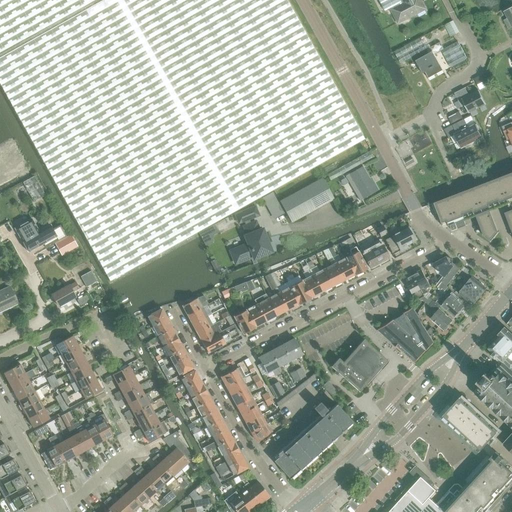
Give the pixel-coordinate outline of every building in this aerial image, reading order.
[(0,0),(0,80),(53,178),(109,281),(166,248),(194,232),(252,200),(323,161),(362,139),(320,62),(289,6),(285,0),(0,0)] [(379,0),(385,11),(390,8),(391,9),(398,23),(425,9),(420,0),(379,0)] [(435,55),(442,51),(451,68),(467,60),(458,42),(444,49),(440,42),(430,47),(424,36),(394,51),(401,64),(427,50),(429,54),(433,52),(435,55)] [(429,54),(416,61),(423,74),(425,73),(428,79),(443,71),(435,55),(433,52),(429,54)] [(455,93),(466,115),(486,104),(479,90),(469,95),(465,87),(455,93)] [(459,111),(448,117),(453,126),(457,123),(464,120),(459,111)] [(457,123),(453,126),(457,133),(455,134),(461,148),(482,138),(478,130),(480,129),(477,124),(476,125),(471,116),(464,120),(457,123)] [(511,122),(502,127),(507,140),(510,139),(511,144),(511,122)] [(338,169),(327,175),(330,181),(341,175),(373,157),(369,151),(338,169)] [(362,167),(345,177),(359,201),(376,191),(362,167)] [(511,172),(434,203),(441,220),(441,221),(442,223),(444,227),(450,225),(452,231),(466,225),(463,217),(511,197),(511,172)] [(34,176),(23,182),(34,202),(45,196),(34,176)] [(280,201),(291,222),(334,199),(322,178),(280,201)] [(249,246),(230,253),(235,265),(253,257),(255,259),(271,252),(262,231),(259,232),(256,224),(252,225),(249,219),(259,215),(255,205),(240,211),(244,222),(246,228),(245,228),(248,236),(246,237),(249,246)] [(476,215),(483,234),(483,235),(491,242),(499,232),(499,231),(498,232),(490,210),(476,215)] [(23,224),(15,228),(28,252),(43,244),(46,248),(55,243),(66,237),(60,225),(52,229),(50,225),(38,232),(31,219),(23,223),(23,224)] [(376,229),(380,237),(387,233),(382,225),(376,229)] [(416,240),(413,234),(414,233),(412,229),(410,229),(409,227),(385,240),(392,255),(399,251),(400,251),(409,247),(407,244),(416,240)] [(66,237),(55,243),(61,255),(78,247),(71,234),(66,237)] [(388,258),(379,240),(360,250),(369,268),(388,258)] [(351,255),(346,257),(355,274),(354,274),(355,275),(367,269),(358,251),(355,247),(350,250),(349,252),(351,255)] [(327,249),(323,251),(327,260),(328,260),(331,265),(323,269),(332,286),(344,280),(335,263),(332,258),(327,249)] [(337,255),(332,258),(335,263),(344,280),(354,274),(355,274),(346,257),(340,260),(337,255)] [(309,256),(304,259),(307,264),(309,269),(321,292),(332,286),(323,269),(319,271),(316,265),(314,266),(309,256)] [(447,256),(434,263),(440,273),(442,275),(434,284),(437,287),(442,281),(450,271),(455,264),(452,262),(451,259),(448,256),(447,257),(447,256)] [(307,264),(301,267),(304,272),(307,277),(301,281),(310,297),(321,292),(309,269),(307,264)] [(422,270),(413,274),(420,289),(423,295),(428,292),(426,289),(430,286),(422,270)] [(91,271),(80,276),(86,287),(97,281),(91,271)] [(450,271),(442,281),(447,286),(455,275),(450,271)] [(273,272),(269,274),(272,281),(276,287),(278,292),(287,309),(298,304),(299,303),(290,286),(288,283),(282,286),(281,285),(280,285),(273,272)] [(269,274),(265,276),(271,290),(276,287),(272,281),(269,274)] [(413,274),(404,279),(412,296),(414,295),(415,296),(419,298),(425,302),(426,301),(427,299),(423,296),(423,295),(420,289),(413,274)] [(298,275),(287,281),(288,283),(290,286),(299,303),(298,304),(298,305),(311,298),(310,297),(301,281),(298,275)] [(466,284),(459,293),(473,305),(487,288),(472,277),(469,281),(467,279),(464,283),(466,284)] [(250,281),(245,283),(247,287),(249,292),(254,289),(250,281)] [(79,289),(75,282),(69,286),(69,285),(51,295),(57,307),(75,297),(72,292),(79,289)] [(245,283),(233,288),(236,293),(247,287),(245,283)] [(0,312),(18,304),(10,288),(0,292),(0,312)] [(222,292),(225,299),(236,293),(233,288),(222,292)] [(278,292),(267,298),(276,315),(287,309),(278,292)] [(460,311),(464,306),(457,300),(458,298),(452,293),(449,296),(448,294),(446,297),(447,298),(441,305),(455,317),(457,316),(460,313),(460,311)] [(87,294),(77,299),(80,304),(90,299),(87,294)] [(265,294),(254,300),(256,304),(265,321),(276,315),(267,298),(265,294)] [(183,305),(182,305),(187,315),(202,307),(208,304),(206,300),(203,295),(197,297),(193,299),(183,305)] [(202,307),(187,315),(192,324),(207,316),(211,313),(209,309),(222,302),(220,297),(206,304),(202,307)] [(427,299),(426,301),(437,310),(430,318),(443,329),(445,329),(448,326),(448,324),(452,319),(439,309),(440,307),(429,297),(427,299)] [(256,304),(245,310),(254,327),(265,321),(256,304)] [(376,330),(414,365),(415,363),(414,363),(415,362),(416,362),(434,342),(412,307),(376,330)] [(161,308),(147,316),(152,326),(166,319),(161,308)] [(245,310),(233,316),(243,334),(255,328),(254,327),(245,310)] [(207,316),(192,324),(197,333),(212,325),(216,322),(211,313),(207,316)] [(228,317),(225,318),(230,327),(234,324),(230,316),(228,317)] [(152,326),(157,336),(171,328),(166,319),(152,326)] [(212,325),(197,333),(202,342),(221,331),(218,325),(221,324),(219,320),(216,322),(212,325)] [(221,331),(202,342),(207,352),(240,335),(234,324),(230,327),(221,331)] [(475,391),(473,391),(473,392),(475,392),(479,395),(478,396),(479,397),(480,397),(486,402),(485,403),(487,404),(487,403),(493,409),(493,410),(494,411),(494,410),(501,416),(500,417),(501,418),(502,417),(508,423),(508,424),(509,425),(509,424),(511,426),(511,427),(505,435),(509,438),(503,444),(508,448),(511,452),(511,369),(511,368),(511,366),(511,332),(504,326),(498,334),(500,335),(488,348),(492,351),(490,353),(499,362),(502,364),(500,367),(498,367),(498,368),(497,368),(495,368),(495,367),(494,368),(495,369),(493,370),(492,370),(493,371),(493,373),(492,374),(492,375),(491,377),(488,374),(488,373),(487,372),(487,373),(486,372),(485,373),(485,374),(480,380),(479,379),(478,380),(479,381),(478,382),(479,383),(480,382),(483,385),(480,388),(479,387),(479,385),(478,385),(478,387),(475,391)] [(157,336),(163,346),(177,338),(171,328),(157,336)] [(73,336),(56,345),(61,354),(78,345),(73,336)] [(163,346),(168,355),(182,348),(177,338),(163,346)] [(294,339),(282,345),(290,361),(302,354),(294,339)] [(339,358),(330,367),(359,392),(387,361),(364,339),(343,362),(339,358)] [(61,354),(66,363),(82,354),(78,345),(61,354)] [(282,345),(270,351),(278,367),(290,361),(282,345)] [(168,355),(173,365),(187,357),(182,348),(168,355)] [(270,351),(258,358),(266,373),(272,370),(275,375),(281,372),(278,367),(270,351)] [(66,363),(71,372),(87,363),(82,354),(66,363)] [(179,375),(193,367),(187,357),(173,365),(179,375)] [(71,372),(76,381),(92,372),(87,363),(71,372)] [(20,364),(4,373),(9,382),(25,373),(20,364)] [(129,365),(105,378),(107,382),(114,379),(118,384),(134,375),(129,365)] [(239,366),(221,377),(226,386),(241,378),(240,378),(244,376),(239,366)] [(306,376),(301,367),(295,370),(300,379),(306,376)] [(178,392),(186,388),(200,380),(194,370),(180,378),(183,383),(172,389),(175,394),(178,392)] [(290,373),(295,382),(300,379),(295,370),(290,373)] [(76,381),(81,390),(97,381),(92,372),(76,381)] [(9,382),(13,391),(30,382),(25,373),(9,382)] [(257,374),(251,377),(254,382),(260,379),(257,374)] [(121,390),(114,394),(116,398),(139,385),(134,375),(118,384),(121,390)] [(226,386),(231,395),(246,387),(241,378),(226,386)] [(257,388),(263,385),(260,379),(254,382),(257,388)] [(186,388),(191,397),(205,389),(200,380),(186,388)] [(86,399),(102,390),(97,381),(81,390),(86,399)] [(328,381),(323,386),(332,396),(337,392),(337,391),(328,381)] [(13,391),(18,400),(35,391),(30,382),(13,391)] [(277,397),(284,393),(278,382),(271,386),(277,397)] [(118,401),(125,398),(128,403),(144,394),(139,385),(116,398),(118,401)] [(231,395),(236,404),(251,396),(246,387),(231,395)] [(23,409),(40,400),(44,398),(40,389),(35,391),(18,400),(23,409)] [(191,397),(196,407),(210,399),(205,389),(191,397)] [(267,392),(261,395),(264,400),(270,397),(267,392)] [(131,409),(124,413),(126,417),(149,404),(144,394),(128,403),(131,409)] [(236,404),(241,414),(256,405),(251,396),(236,404)] [(480,452),(483,448),(484,448),(488,444),(487,444),(499,431),(461,396),(442,417),(480,452)] [(64,399),(69,408),(72,406),(67,397),(64,399)] [(270,397),(264,400),(267,406),(273,403),(270,397)] [(196,407),(202,416),(216,409),(210,399),(196,407)] [(23,409),(28,418),(45,409),(40,400),(23,409)] [(321,417),(273,461),(289,479),(351,423),(335,405),(328,411),(320,402),(313,408),(321,417)] [(128,420),(135,417),(138,422),(155,413),(149,404),(126,417),(128,420)] [(241,414),(246,423),(261,415),(256,405),(241,414)] [(33,428),(50,419),(45,409),(28,418),(33,428)] [(202,416),(207,426),(221,418),(216,409),(202,416)] [(271,416),(273,419),(281,415),(279,411),(271,416)] [(141,428),(134,432),(136,436),(160,423),(155,413),(138,422),(141,428)] [(113,435),(104,419),(98,422),(93,414),(90,416),(103,441),(113,435)] [(246,423),(251,432),(266,424),(261,415),(246,423)] [(284,421),(281,415),(273,419),(277,425),(284,421)] [(86,418),(88,422),(82,425),(94,446),(103,441),(90,416),(86,418)] [(207,426),(212,436),(226,428),(221,418),(207,426)] [(138,439),(145,436),(149,442),(168,431),(163,421),(160,423),(136,436),(138,439)] [(46,424),(34,431),(37,437),(49,430),(46,424)] [(258,442),(271,431),(266,425),(266,424),(251,432),(252,434),(258,442)] [(76,428),(74,425),(71,426),(84,451),(94,446),(82,425),(76,428)] [(67,428),(72,436),(66,440),(75,456),(84,451),(71,426),(67,428)] [(210,449),(218,445),(231,438),(226,428),(212,436),(215,441),(204,447),(207,451),(210,449)] [(189,461),(193,456),(177,438),(180,435),(176,431),(162,439),(173,451),(168,455),(181,469),(189,461)] [(60,443),(55,435),(52,437),(65,461),(75,456),(66,440),(60,443)] [(48,439),(53,447),(46,450),(47,451),(41,454),(50,470),(65,461),(52,437),(48,439)] [(218,445),(219,448),(223,455),(237,447),(231,438),(218,445)] [(0,444),(0,458),(9,453),(3,443),(0,444)] [(226,461),(215,467),(217,471),(242,457),(237,447),(223,455),(226,461)] [(454,484),(436,504),(443,510),(444,511),(485,511),(511,483),(511,471),(501,461),(504,458),(496,451),(490,458),(468,483),(464,488),(459,483),(454,484)] [(163,459),(158,453),(155,456),(173,476),(181,469),(168,455),(163,459)] [(152,459),(157,465),(152,469),(165,483),(173,476),(155,456),(152,459)] [(234,474),(248,467),(242,457),(217,471),(223,481),(227,478),(224,473),(230,469),(234,474)] [(1,465),(0,461),(0,478),(7,475),(18,469),(12,459),(1,465)] [(147,474),(142,468),(139,470),(157,491),(165,483),(152,469),(147,474)] [(136,473),(141,479),(136,484),(149,498),(157,491),(139,470),(136,473)] [(214,473),(210,475),(210,476),(216,488),(221,485),(214,473)] [(10,480),(7,475),(0,478),(0,490),(4,497),(16,491),(26,485),(21,475),(10,480)] [(232,479),(236,484),(242,480),(238,475),(232,479)] [(444,511),(443,510),(436,504),(429,498),(436,490),(421,477),(391,510),(389,511),(444,511)] [(251,487),(248,483),(246,485),(260,503),(269,496),(258,481),(251,487)] [(131,488),(126,482),(123,485),(141,505),(149,498),(136,484),(131,488)] [(206,482),(201,486),(206,492),(211,488),(206,482)] [(119,488),(125,494),(120,498),(132,511),(141,505),(123,485),(119,488)] [(243,487),(246,491),(239,496),(251,510),(260,503),(246,485),(243,487)] [(200,486),(194,490),(198,495),(203,490),(200,486)] [(19,496),(16,491),(4,497),(11,511),(14,511),(35,501),(29,490),(19,496)] [(194,501),(195,508),(196,507),(196,508),(212,504),(210,498),(201,500),(200,495),(198,496),(194,490),(188,495),(194,501)] [(234,510),(236,511),(248,511),(251,510),(239,496),(236,499),(232,495),(230,497),(233,501),(230,503),(235,509),(234,510)] [(115,503),(110,497),(107,499),(117,511),(132,511),(120,498),(115,503)] [(103,502),(109,508),(104,511),(117,511),(107,499),(103,502)]
